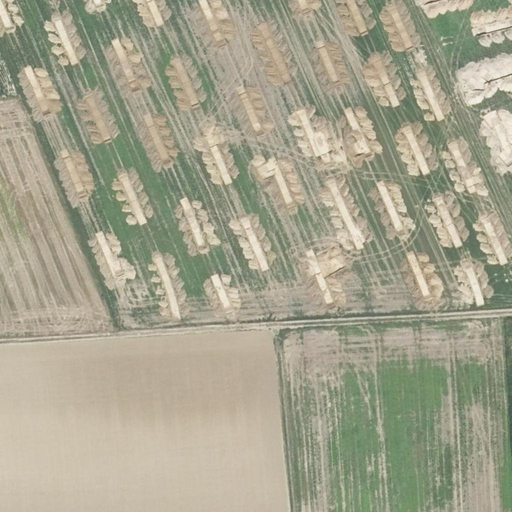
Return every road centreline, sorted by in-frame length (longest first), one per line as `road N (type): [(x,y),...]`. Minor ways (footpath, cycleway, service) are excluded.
road 1 (track): [(0,340),(511,312)]
road 2 (track): [(0,45),(124,333)]
road 3 (track): [(511,228),(412,0)]
road 4 (track): [(291,511),(274,325)]
